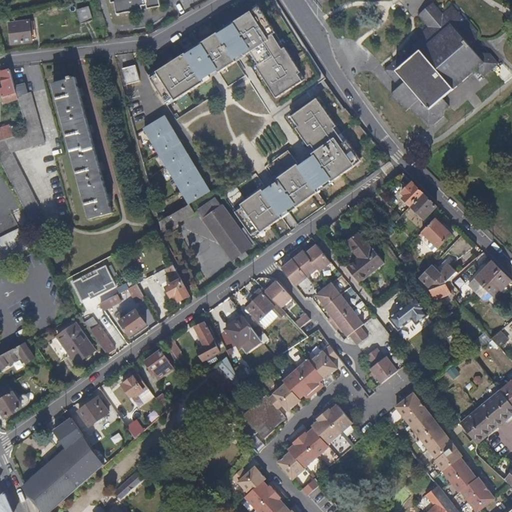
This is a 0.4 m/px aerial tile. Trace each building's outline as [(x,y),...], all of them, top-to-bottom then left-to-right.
[(108,0),(109,2),(112,1),(115,15),(160,6),(159,0),(108,0)] [(499,65),(492,56),(483,55),(478,55),(471,47),(474,45),(478,41),(479,33),(469,21),(464,20),(452,6),(440,15),(430,3),(415,16),(425,28),(419,34),(420,41),(412,47),(413,52),(405,59),(400,58),(385,70),(400,88),(403,92),(395,98),(395,99),(406,112),(410,108),(416,115),(422,117),(429,125),(435,125),(445,117),(445,111),(449,107),(443,99),(467,79),(477,71),(484,78),(499,65)] [(80,22),(94,20),(92,7),(78,9),(80,22)] [(278,43),(273,36),(276,34),(260,10),(252,14),(251,12),(200,44),(202,47),(198,50),(213,74),(217,71),(218,74),(236,62),(234,60),(243,55),(244,57),(251,53),(258,65),(256,67),(257,68),(286,49),(285,48),(282,50),(278,43)] [(32,42),(30,21),(10,24),(12,44),(32,42)] [(483,55),(474,45),(471,47),(478,55),(483,55)] [(302,75),(286,49),(257,68),(270,88),(276,99),(303,82),(299,77),(302,75)] [(202,81),(213,74),(198,50),(187,56),(185,54),(156,73),(158,75),(150,80),(165,104),(173,100),(174,102),(204,83),(202,81)] [(140,81),(136,65),(123,69),(127,85),(140,81)] [(17,97),(15,87),(10,70),(0,73),(6,91),(1,93),(4,104),(18,100),(17,97)] [(93,144),(76,77),(53,83),(58,101),(66,133),(76,169),(89,218),(111,213),(102,178),(93,144)] [(28,93),(25,84),(15,87),(17,97),(28,93)] [(395,98),(403,92),(400,88),(391,95),(395,98)] [(25,178),(12,153),(45,143),(37,116),(31,93),(28,93),(17,97),(18,100),(22,113),(28,134),(14,138),(0,142),(0,160),(4,169),(35,231),(48,224),(25,178)] [(344,143),(334,129),(337,127),(317,99),(291,118),(298,127),(296,129),(308,147),(311,145),(316,152),(312,155),(314,157),(299,167),(297,165),(275,180),(277,183),(263,193),(261,190),(239,205),(241,208),(233,213),(243,227),(250,236),(257,231),(259,234),(281,219),(279,216),(293,206),(295,209),(317,194),(315,191),(330,181),(331,183),(355,167),(353,165),(360,160),(347,141),(344,143)] [(196,169),(165,118),(144,131),(147,137),(162,161),(173,179),(188,205),(190,204),(196,201),(209,192),(196,169)] [(0,142),(14,138),(11,126),(0,129),(0,142)] [(423,193),(411,181),(400,192),(404,196),(402,198),(410,206),(423,193)] [(424,218),(436,206),(423,193),(410,206),(424,218)] [(250,236),(243,227),(238,230),(222,207),(221,207),(221,206),(215,199),(197,211),(202,218),(203,220),(232,261),(239,256),(242,260),(247,256),(245,252),(256,244),(250,236)] [(161,232),(194,212),(190,204),(188,205),(159,222),(161,232)] [(384,240),(406,217),(404,213),(400,215),(381,236),(384,240)] [(452,234),(435,218),(419,235),(421,237),(425,233),(432,240),(436,244),(439,247),(452,234)] [(359,283),(384,263),(372,247),(371,248),(359,232),(347,242),(346,242),(358,257),(346,267),(359,283)] [(331,263),(316,245),(305,253),(318,269),(320,272),(329,265),(331,263)] [(318,269),(305,253),(302,251),(292,260),(306,278),(318,269)] [(409,263),(401,253),(396,258),(404,268),(409,263)] [(306,278),(292,260),(281,269),(296,287),(306,278)] [(511,279),(492,260),(470,281),(482,294),(487,289),(494,295),(511,279)] [(453,274),(458,270),(450,262),(440,272),(442,274),(434,282),(436,285),(444,280),(453,274)] [(434,282),(442,274),(440,272),(432,264),(420,276),(430,286),(434,282)] [(178,276),(172,265),(165,269),(166,272),(170,279),(178,276)] [(147,278),(144,273),(135,279),(137,284),(147,278)] [(434,298),(450,290),(449,288),(458,281),(453,274),(444,280),(436,285),(420,292),(429,303),(429,304),(434,298)] [(189,296),(181,280),(178,282),(172,285),(166,288),(171,297),(176,295),(179,301),(189,296)] [(291,298),(277,283),(276,281),(265,291),(281,308),(291,298)] [(201,294),(194,283),(190,286),(196,298),(201,294)] [(324,306),(339,295),(329,283),(318,292),(315,295),(324,306)] [(145,301),(136,284),(129,288),(138,304),(145,301)] [(254,301),(265,291),(261,287),(251,298),(254,301)] [(281,308),(265,291),(254,301),(244,309),(253,320),(255,318),(259,321),(274,308),(275,308),(278,312),(282,309),(281,308)] [(104,311),(120,302),(116,295),(100,304),(104,311)] [(351,309),(339,295),(324,306),(323,307),(330,316),(327,319),(331,324),(351,309)] [(426,314),(423,310),(425,308),(415,296),(387,318),(397,330),(411,319),(415,324),(426,314)] [(462,309),(470,302),(465,297),(457,304),(462,309)] [(362,324),(351,309),(331,324),(336,330),(340,328),(346,336),(349,334),(354,330),(360,326),(362,324)] [(130,336),(146,325),(136,311),(127,317),(122,310),(115,315),(116,317),(130,336)] [(310,320),(306,315),(304,314),(303,316),(295,323),(300,328),(310,320)] [(256,334),(242,316),(225,330),(239,347),(256,334)] [(305,333),(300,328),(295,323),(291,318),(286,323),(303,341),(309,338),(305,333)] [(115,350),(93,319),(85,324),(108,356),(115,350)] [(213,342),(203,322),(194,327),(203,346),(213,342)] [(367,335),(373,331),(368,322),(362,326),(367,335)] [(92,353),(82,339),(85,337),(75,324),(57,337),(76,364),(92,353)] [(367,336),(360,326),(354,330),(362,340),(367,336)] [(362,340),(354,330),(349,334),(357,344),(362,340)] [(506,340),(498,330),(489,339),(497,347),(506,340)] [(493,358),(487,347),(490,344),(487,341),(472,356),(482,368),(493,358)] [(32,355),(25,344),(0,356),(0,362),(4,369),(24,357),(25,360),(32,355)] [(331,363),(338,357),(330,346),(310,362),(324,378),(325,379),(337,369),(331,363)] [(384,357),(377,347),(371,352),(378,361),(384,357)] [(221,361),(226,357),(227,356),(224,350),(213,360),(217,365),(221,361)] [(168,361),(161,351),(145,362),(153,373),(168,361)] [(378,361),(371,352),(365,356),(373,366),(378,361)] [(28,364),(35,359),(32,355),(25,360),(28,364)] [(397,370),(386,356),(384,357),(378,361),(373,366),(370,369),(381,383),(397,370)] [(240,380),(226,357),(221,361),(239,381),(240,380)] [(324,378),(310,362),(308,360),(296,371),(315,393),(320,388),(317,384),(324,378)] [(159,381),(174,369),(168,361),(153,373),(159,381)] [(239,381),(221,361),(217,365),(213,368),(231,388),(239,381)] [(435,379),(429,370),(422,376),(429,384),(435,379)] [(315,393),(296,371),(283,382),(285,384),(299,399),(306,394),(309,398),(315,393)] [(148,388),(137,374),(133,377),(130,376),(125,380),(125,382),(122,385),(134,401),(141,397),(139,395),(145,390),(148,388)] [(511,380),(500,390),(500,391),(511,405),(511,380)] [(30,402),(31,400),(30,398),(29,396),(28,395),(26,394),(24,394),(23,395),(20,397),(17,398),(9,384),(0,388),(0,408),(6,418),(22,408),(28,404),(30,402)] [(299,399),(285,384),(268,399),(278,410),(283,405),(288,411),(300,401),(299,399)] [(477,444),(511,414),(511,405),(500,391),(461,424),(477,444)] [(422,404),(414,393),(396,407),(404,417),(422,404)] [(172,405),(163,394),(155,399),(164,412),(172,405)] [(286,418),(278,410),(268,399),(266,397),(243,416),(263,439),(274,430),(274,428),(286,418)] [(107,417),(95,400),(78,412),(89,427),(102,418),(104,420),(107,417)] [(412,428),(430,414),(422,404),(404,417),(412,428)] [(353,423),(337,405),(330,411),(326,407),(320,412),(340,434),(353,423)] [(340,434),(320,412),(315,416),(318,421),(312,427),(314,429),(327,445),(340,434)] [(420,438),(438,425),(430,414),(412,428),(420,438)] [(45,511),(51,511),(104,465),(71,419),(55,432),(67,449),(54,461),(24,487),(45,511)] [(141,433),(133,422),(126,427),(134,438),(141,433)] [(428,449),(446,435),(438,425),(420,438),(428,449)] [(327,445),(314,429),(307,434),(303,430),(297,435),(316,458),(329,447),(327,445)] [(267,447),(256,435),(248,442),(259,454),(267,447)] [(316,458),(297,435),(291,440),(295,444),(288,450),(290,452),(304,468),(316,458)] [(436,459),(454,445),(446,435),(428,449),(436,459)] [(443,472),(461,458),(463,456),(454,445),(436,459),(435,461),(443,472)] [(304,468),(290,452),(278,463),(292,479),(305,469),(304,468)] [(451,482),(469,469),(461,458),(443,472),(451,482)] [(511,464),(506,459),(495,471),(511,486),(511,464)] [(263,482),(266,479),(255,467),(248,474),(243,469),(232,479),(236,484),(238,482),(249,494),(263,482)] [(461,491),(478,479),(469,469),(451,482),(459,492),(461,491)] [(120,498),(144,478),(138,471),(115,492),(120,498)] [(307,496),(320,485),(319,482),(315,478),(302,490),(307,496)] [(469,501),(487,488),(479,478),(478,479),(461,491),(469,501)] [(256,510),(278,490),(273,484),(269,488),(263,482),(249,494),(245,497),(256,510)] [(459,511),(438,486),(430,492),(423,497),(417,503),(425,511),(430,511),(433,509),(435,511),(459,511)] [(495,499),(487,488),(469,501),(477,511),(495,499)] [(257,511),(278,511),(285,506),(279,499),(283,495),(278,490),(256,510),(257,511)] [(11,511),(3,492),(0,493),(0,511),(11,511)]
